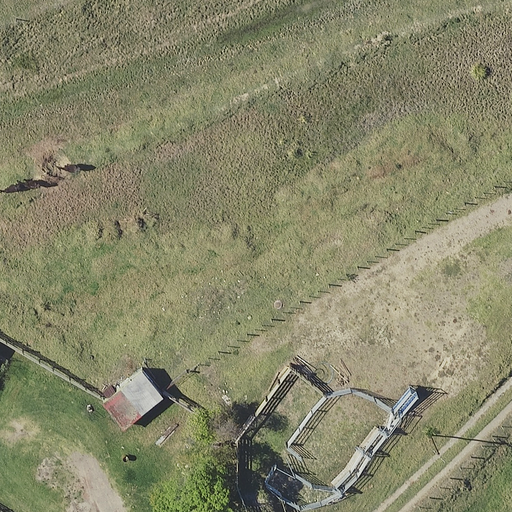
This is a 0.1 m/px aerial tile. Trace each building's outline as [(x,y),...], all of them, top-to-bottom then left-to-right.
[(396,334),(380,312),(281,384),(312,427),(350,400),(368,425),(448,366),(414,320),(396,334)] [(107,425),(137,410),(121,377),(91,392),(107,425)] [(221,383),(195,402),(217,432),(243,413),(221,383)] [(315,429),(313,432),(312,435),(311,439),(311,443),(312,447),(313,451),(315,454),(317,458),(320,460),(323,462),(327,464),(331,465),(335,465),(339,464),(343,463),(346,461),(349,459),(352,456),(354,452),(356,449),(357,445),(357,441),(356,437),(355,433),(353,430),(351,426),(348,424),(344,422),(341,420),(337,419),(333,419),(329,420),(325,421),(321,423),(318,425),(316,428),(315,429)] [(219,511),(211,499),(193,511),(219,511)]
